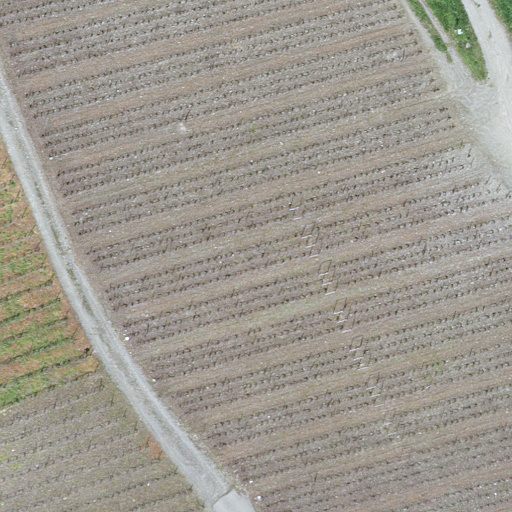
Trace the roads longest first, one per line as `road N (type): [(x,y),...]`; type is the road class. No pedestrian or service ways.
road 1 (track): [(234,511),(185,458),(77,297),(0,95)]
road 2 (track): [(511,140),(466,94),(406,0)]
